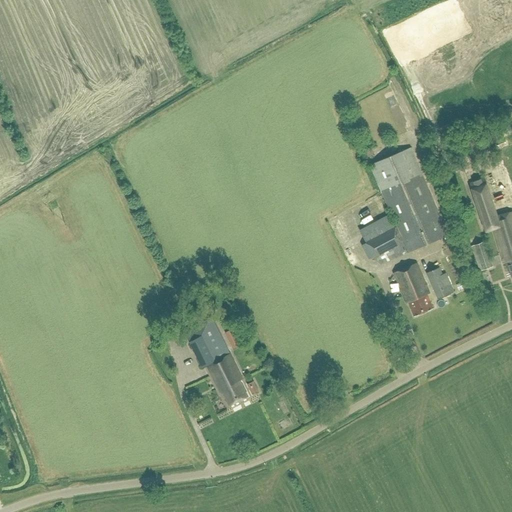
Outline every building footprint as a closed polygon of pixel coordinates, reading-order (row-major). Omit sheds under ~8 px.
[(362,111),(369,137),(382,133),(381,128),(389,126),(384,106),(362,111)] [(412,148),(370,165),(376,181),(396,226),(395,227),(389,214),(359,230),(366,243),(362,246),(369,260),(374,257),(381,264),(408,253),(449,236),(412,148)] [(511,211),(498,218),(482,172),(467,177),(486,231),(493,229),(503,263),(505,262),(508,271),(509,271),(511,278),(511,211)] [(371,207),(378,204),(373,195),(350,206),(353,211),(370,203),(371,207)] [(478,267),(488,263),(481,241),(471,245),(478,267)] [(438,299),(454,292),(439,257),(422,264),(438,299)] [(414,316),(433,308),(427,294),(429,293),(416,263),(394,272),(407,303),(408,302),(414,316)] [(392,295),(398,293),(394,280),(388,282),(392,295)] [(230,405),(248,396),(240,380),(242,379),(211,317),(184,331),(202,368),(207,365),(221,393),(223,392),(230,405)] [(225,333),(234,349),(242,345),(234,329),(225,333)] [(198,368),(189,373),(192,378),(201,374),(198,368)] [(253,379),(246,382),(252,394),(259,391),(253,379)]
